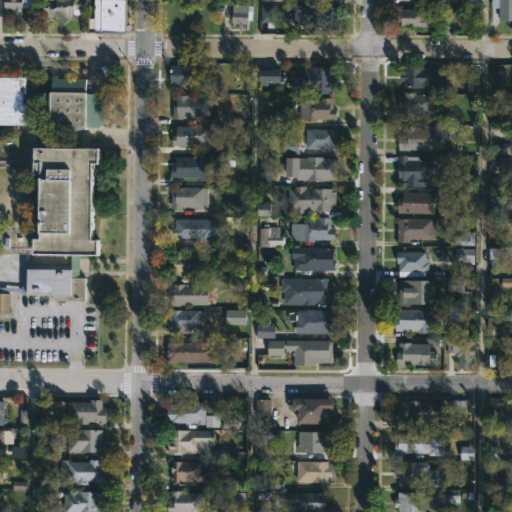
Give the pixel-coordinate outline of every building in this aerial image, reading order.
[(31,0),(31,7),(21,7),(21,9),(2,8),(2,0),(31,0)] [(85,0),(85,9),(79,9),(78,14),(67,14),(67,17),(47,17),(47,14),(43,14),(43,11),(37,11),(37,0),(85,0)] [(123,0),(123,32),(93,32),(93,29),(88,29),(88,19),(92,19),(92,0),(123,0)] [(511,0),(511,23),(507,23),(507,21),(499,21),(499,8),(491,7),(491,0),(511,0)] [(252,6),(251,19),(248,18),(248,23),(242,23),(242,28),(236,27),(236,23),(231,23),(232,4),(252,6)] [(275,5),(261,5),(261,22),(275,22),(275,5)] [(337,5),(337,30),(322,30),(322,27),(312,27),(312,25),(293,25),(293,5),(337,5)] [(440,20),(439,26),(398,26),(399,9),(429,9),(429,17),(438,18),(438,20),(440,20)] [(202,64),(202,85),(169,85),(169,64),(202,64)] [(424,66),(424,67),(442,67),(441,88),(434,88),(434,86),(403,86),(404,65),(424,66)] [(332,94),(291,93),(291,80),(304,80),(304,67),(332,67),(332,94)] [(259,82),(280,83),(281,69),(260,69),(259,82)] [(57,76),(85,77),(85,91),(103,92),(103,126),(101,126),(101,127),(50,127),(49,145),(97,146),(97,161),(89,161),(88,237),(95,237),(95,252),(78,252),(78,276),(85,276),(84,300),(51,300),(51,294),(20,294),(20,290),(8,290),(8,292),(10,292),(10,314),(0,314),(0,286),(20,287),(20,263),(26,263),(26,267),(71,267),(71,252),(30,251),(30,249),(7,249),(7,246),(4,246),(4,237),(8,237),(8,247),(30,248),(30,236),(37,236),(36,224),(33,224),(33,216),(35,216),(36,172),(31,172),(31,165),(0,165),(0,74),(25,75),(25,91),(48,91),(48,89),(51,89),(51,74),(57,74),(57,76)] [(415,91),(415,93),(432,93),(432,102),(436,102),(435,116),(398,115),(399,94),(402,94),(402,91),(410,92),(410,91),(415,91)] [(209,93),(209,114),(203,114),(203,117),(182,115),(182,118),(172,118),(173,103),(176,103),(176,93),(201,95),(201,93),(209,93)] [(333,97),(333,108),(337,108),(336,119),(316,119),(316,122),(305,121),(305,119),(299,119),(299,100),(321,99),(321,97),(333,97)] [(212,146),(171,146),(172,134),(175,134),(176,125),(201,126),(201,124),(212,124),(212,146)] [(454,125),(454,140),(444,140),(443,149),(398,149),(399,125),(428,127),(431,124),(454,125)] [(336,129),(336,141),(334,141),(333,149),(306,149),(306,128),(336,129)] [(284,154),(299,153),(298,136),(283,137),(284,154)] [(491,153),(511,154),(511,143),(492,143),(491,153)] [(208,176),(207,178),(171,178),(171,165),(175,165),(175,156),(199,157),(199,154),(220,155),(220,164),(209,164),(209,176),(208,176)] [(407,154),(407,155),(419,155),(419,159),(442,160),(442,172),(430,172),(430,175),(438,175),(438,186),(399,185),(400,177),(398,177),(399,154),(407,154)] [(337,157),(336,179),(306,180),(296,178),(296,175),(285,175),(286,156),(306,156),(306,155),(337,157)] [(259,169),(270,170),(270,157),(259,157),(259,169)] [(511,171),(511,157),(500,157),(500,171),(511,171)] [(271,173),(259,173),(259,185),(270,185),(271,173)] [(306,185),(306,187),(335,187),(335,211),(317,210),(317,216),(304,216),(304,211),(287,210),(288,188),(294,188),(294,185),(306,185)] [(203,186),(203,187),(209,189),(209,191),(207,191),(207,207),(181,206),(181,209),(171,209),(171,193),(175,193),(175,186),(203,186)] [(434,214),(397,213),(397,198),(403,198),(403,192),(435,192),(434,214)] [(505,196),(489,196),(488,216),(504,216),(505,196)] [(511,226),(499,226),(499,218),(501,218),(501,200),(511,200),(511,226)] [(271,215),(271,203),(258,203),(258,216),(271,215)] [(330,226),(330,228),(335,228),(334,240),(314,240),(314,242),(303,242),(303,241),(298,241),(298,237),(292,237),(292,225),(303,224),(303,219),(319,219),(319,217),(331,217),(330,226)] [(432,217),(432,220),(436,220),(436,235),(432,235),(432,238),(409,238),(409,242),(397,241),(397,217),(432,217)] [(197,239),(171,238),(171,228),(175,228),(175,219),(198,219),(197,239)] [(271,227),(278,228),(278,234),(282,234),(282,247),(259,246),(259,228),(269,228),(269,227),(271,227)] [(474,245),(474,235),(455,235),(455,245),(474,245)] [(333,263),(335,265),(335,271),(292,270),(293,257),(299,257),(299,247),(334,247),(333,263)] [(474,249),(455,249),(455,261),(474,262),(474,249)] [(185,251),(184,254),(208,256),(208,274),(171,275),(172,251),(185,251)] [(426,251),(426,258),(429,258),(429,265),(428,272),(425,272),(425,277),(398,277),(397,251),(426,251)] [(327,278),(327,287),(334,287),(334,302),(326,302),(326,309),(313,309),(313,305),(302,305),(302,294),(291,293),(291,279),(315,280),(315,278),(327,278)] [(511,278),(501,278),(501,287),(511,287),(511,278)] [(434,305),(399,304),(399,280),(434,280),(434,305)] [(204,283),(204,285),(208,285),(207,305),(179,304),(179,306),(170,306),(170,293),(172,293),(172,284),(195,285),(195,282),(204,283)] [(430,309),(430,310),(433,310),(433,316),(437,316),(437,330),(429,330),(429,333),(418,333),(418,330),(395,330),(395,317),(399,317),(399,308),(430,309)] [(203,316),(202,330),(192,330),(192,332),(169,330),(169,309),(199,310),(203,311),(203,316)] [(330,334),(295,334),(296,310),(334,309),(334,325),(330,325),(330,334)] [(246,324),(246,310),(226,310),(226,324),(246,324)] [(275,325),(257,324),(257,337),(274,338),(275,325)] [(250,337),(249,368),(236,368),(237,350),(236,350),(236,346),(237,346),(237,337),(250,337)] [(460,338),(460,341),(474,341),(475,357),(472,357),(472,365),(457,365),(457,356),(455,356),(456,353),(446,353),(447,340),(460,338)] [(329,339),(332,340),(332,362),(314,362),(314,365),(293,364),(293,350),(285,350),(285,339),(329,339)] [(284,341),(268,340),(267,355),(284,355),(284,341)] [(203,344),(203,356),(201,356),(201,363),(166,362),(166,342),(203,344)] [(410,342),(430,343),(429,350),(436,350),(436,365),(416,364),(416,363),(396,364),(396,352),(398,352),(398,342),(404,342),(404,343),(405,343),(405,342),(410,342)] [(333,398),(333,410),(326,409),(326,422),(297,422),(297,410),(288,408),(288,398),(291,397),(333,398)] [(270,399),(256,400),(256,417),(271,417),(270,399)] [(101,400),(101,407),(105,407),(105,424),(88,422),(88,425),(68,424),(68,402),(89,402),(89,400),(101,400)] [(421,401),(440,401),(440,420),(405,420),(405,430),(395,429),(395,409),(398,409),(399,401),(421,401)] [(205,415),(205,425),(171,423),(171,419),(166,419),(166,408),(171,408),(172,402),(205,402),(205,415)] [(102,430),(101,440),(105,440),(105,458),(95,458),(95,453),(67,452),(67,429),(102,430)] [(211,446),(211,448),(229,450),(229,459),(198,460),(198,452),(192,452),(191,455),(180,455),(180,454),(166,455),(167,441),(172,441),(172,430),(214,430),(214,446),(211,446)] [(332,452),(332,453),(298,452),(299,431),(328,432),(328,433),(332,433),(332,452)] [(445,432),(444,457),(428,456),(428,454),(394,453),(394,442),(398,442),(398,433),(429,434),(429,431),(445,432)] [(460,459),(474,460),(474,446),(461,446),(460,459)] [(331,475),(331,477),(327,477),(326,483),(296,482),(297,467),(291,467),(292,458),(297,459),(297,461),(327,462),(327,468),(332,468),(331,475)] [(101,460),(101,470),(105,470),(104,485),(94,484),(94,483),(88,482),(88,485),(76,485),(76,483),(65,482),(66,473),(59,472),(60,460),(68,460),(68,462),(88,462),(89,460),(101,460)] [(201,462),(201,472),(204,472),(204,482),(197,481),(197,483),(188,483),(188,482),(170,483),(171,461),(201,462)] [(427,463),(427,472),(436,472),(436,483),(424,483),(423,487),(399,486),(399,478),(393,478),(393,469),(399,469),(399,462),(427,463)] [(265,476),(256,475),(254,486),(263,487),(265,476)] [(12,489),(27,490),(27,482),(13,481),(12,489)] [(238,492),(238,481),(222,481),(222,491),(238,492)] [(77,490),(77,492),(100,492),(100,495),(104,495),(104,511),(63,511),(63,494),(69,494),(69,489),(77,490)] [(182,491),(182,493),(209,494),(209,505),(215,505),(215,511),(167,511),(167,503),(170,503),(170,491),(182,491)] [(231,492),(231,507),(245,507),(245,492),(231,492)] [(326,493),(326,511),(293,511),(293,507),(289,507),(289,493),(326,493)] [(425,493),(425,499),(429,499),(429,509),(425,509),(425,511),(398,511),(398,508),(394,508),(394,499),(398,499),(398,493),(425,493)]
